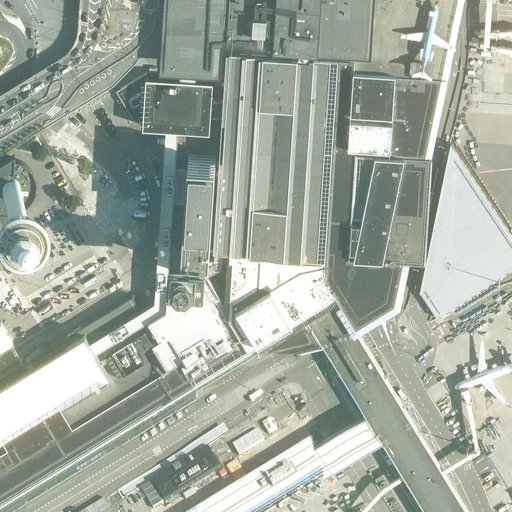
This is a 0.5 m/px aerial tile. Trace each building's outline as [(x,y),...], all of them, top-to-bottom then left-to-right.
[(82,0),(81,30),(118,32),(119,14),(122,14),(122,18),(126,19),(131,19),(131,15),(135,15),(135,25),(146,26),(146,30),(159,31),(160,0),(82,0)] [(160,0),(159,31),(159,33),(165,34),(163,56),(162,69),(172,69),(199,71),(222,72),(225,39),(227,39),(267,42),(335,46),(334,57),(341,58),(343,58),(343,63),(357,64),(387,66),(389,33),(385,33),(386,0),(160,0)] [(357,146),(378,147),(432,150),(447,68),(459,0),(386,0),(385,33),(389,33),(387,66),(343,63),(343,58),(341,58),(334,57),(325,210),(321,256),(320,268),(358,328),(400,302),(410,256),(410,255),(350,251),(357,146)] [(267,42),(227,39),(222,97),(221,113),(219,158),(216,158),(216,156),(189,154),(183,248),(170,247),(169,274),(206,277),(208,251),(210,251),(210,249),(213,249),(296,255),(321,256),(325,210),(334,57),(335,46),(267,42)] [(178,128),(210,130),(211,112),(221,113),(222,97),(212,96),(214,76),(199,75),(199,71),(172,69),(172,73),(147,71),(115,91),(133,119),(144,113),(143,125),(166,127),(155,299),(141,308),(142,310),(146,317),(147,318),(167,307),(169,274),(170,247),(178,128)] [(511,266),(511,238),(449,143),(448,142),(426,248),(425,256),(417,291),(418,291),(435,317),(511,266)] [(433,150),(432,150),(378,147),(357,146),(350,251),(410,255),(416,256),(425,256),(426,248),(429,184),(433,150)] [(0,217),(8,231),(10,211),(12,211),(16,210),(19,209),(23,208),(26,206),(29,205),(31,203),(34,200),(36,198),(37,195),(39,192),(40,189),(40,185),(40,182),(40,179),(40,176),(39,173),(37,170),(35,167),(33,164),(31,162),(28,160),(25,158),(22,157),(19,156),(13,156),(14,151),(0,159),(0,217)] [(320,268),(321,256),(296,255),(295,271),(294,294),(300,305),(323,343),(328,351),(364,407),(381,436),(427,511),(470,511),(468,507),(374,354),(362,335),(358,328),(320,268)] [(0,459),(61,421),(75,443),(300,305),(294,294),(295,271),(251,299),(252,300),(243,306),(239,300),(164,346),(147,318),(146,317),(142,310),(141,308),(132,294),(42,349),(0,374),(0,459)] [(0,511),(8,511),(259,358),(323,343),(300,305),(75,443),(61,421),(0,459),(0,511)] [(0,322),(0,321),(0,355),(14,347),(0,322)] [(185,511),(252,511),(351,454),(367,444),(381,436),(364,407),(341,421),(185,511)] [(208,447),(153,481),(165,501),(221,467),(208,447)] [(101,511),(110,507),(106,500),(85,511),(101,511)]
